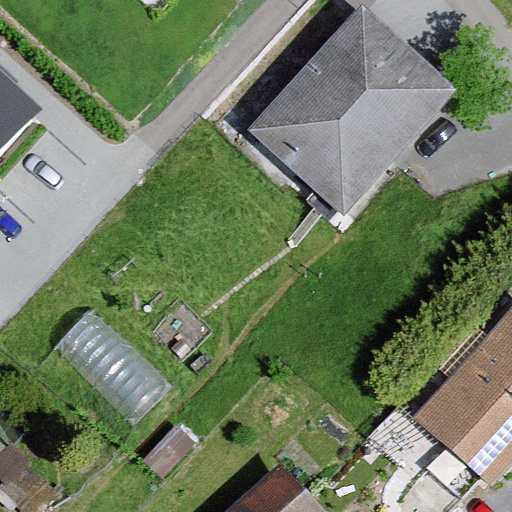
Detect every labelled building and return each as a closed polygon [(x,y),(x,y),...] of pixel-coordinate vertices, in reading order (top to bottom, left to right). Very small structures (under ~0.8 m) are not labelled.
[(361,16),(249,140),(343,223),(454,99),(361,16)] [(0,86),(0,167),(40,123),(0,86)] [(92,372),(126,401),(157,363),(90,307),(66,335),(100,363),(92,372)] [(511,317),(412,428),(490,498),(511,473),(511,317)] [(317,511),(283,473),(238,511),(317,511)]
